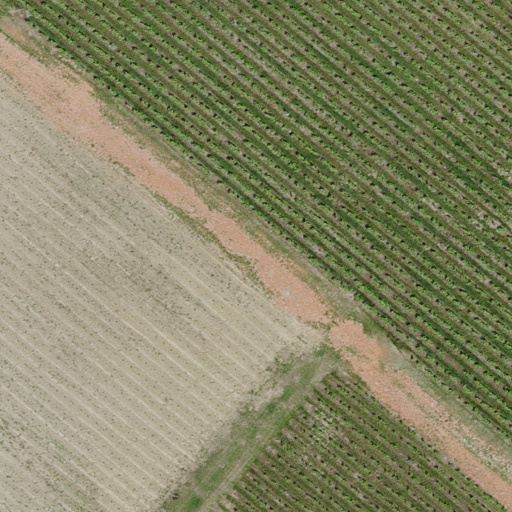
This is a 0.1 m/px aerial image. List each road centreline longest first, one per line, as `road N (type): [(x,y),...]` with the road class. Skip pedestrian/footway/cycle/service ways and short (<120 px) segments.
road 1 (track): [(344,322),(0,44)]
road 2 (track): [(188,511),(344,322)]
road 3 (track): [(511,464),(344,322)]
